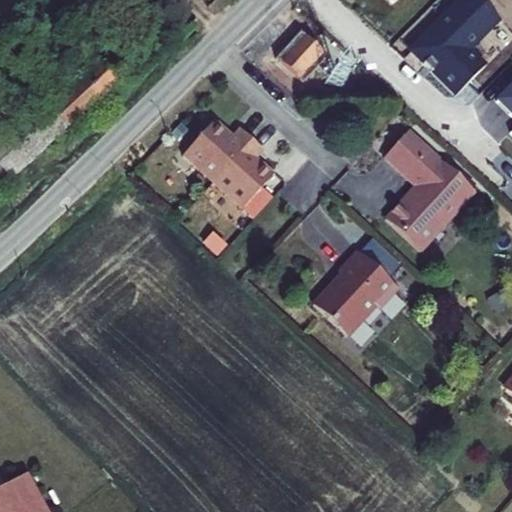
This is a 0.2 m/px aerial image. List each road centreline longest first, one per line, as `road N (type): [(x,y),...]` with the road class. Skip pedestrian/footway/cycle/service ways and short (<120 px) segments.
road 1 (tertiary): [(208,49),(0,257)]
road 2 (residential): [(324,0),(484,155)]
road 3 (residential): [(208,49),(333,166)]
